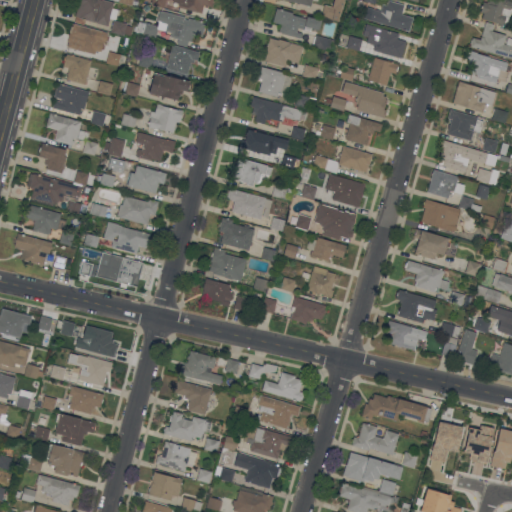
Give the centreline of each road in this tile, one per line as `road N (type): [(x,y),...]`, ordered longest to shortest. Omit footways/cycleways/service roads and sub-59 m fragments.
road 1 (residential): [(448,0),(300,511)]
road 2 (residential): [(243,0),(107,511)]
road 3 (residential): [(511,398),(0,282)]
road 4 (tertiary): [(33,0),(0,126)]
